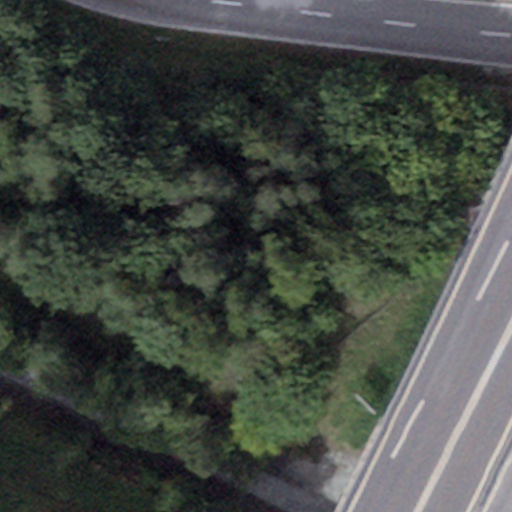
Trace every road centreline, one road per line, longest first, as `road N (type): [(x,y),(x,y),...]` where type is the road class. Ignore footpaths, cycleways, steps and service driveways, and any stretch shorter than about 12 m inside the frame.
road 1 (primary): [(511,36),(199,6)]
road 2 (trunk): [(412,511),(511,311)]
